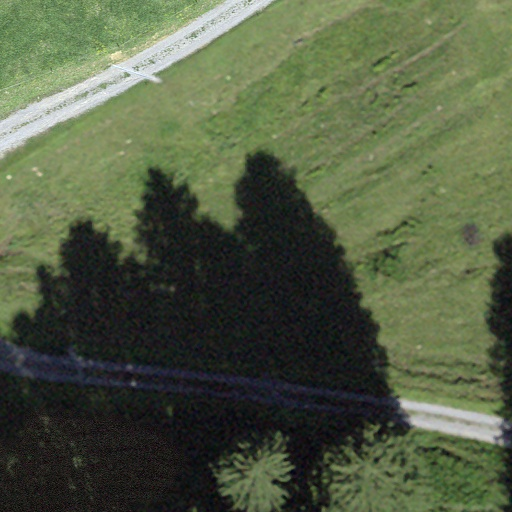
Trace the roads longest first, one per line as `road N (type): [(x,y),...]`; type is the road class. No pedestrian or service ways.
road 1 (track): [(511,441),(446,426),(230,405),(0,352)]
road 2 (track): [(0,145),(258,0)]
